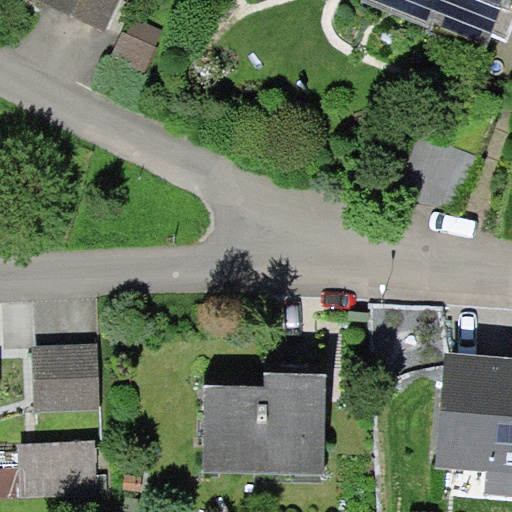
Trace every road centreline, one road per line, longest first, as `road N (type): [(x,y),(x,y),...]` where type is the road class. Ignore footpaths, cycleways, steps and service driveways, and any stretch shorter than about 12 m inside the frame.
road 1 (residential): [(0,62),(210,182),(343,246)]
road 2 (residential): [(0,276),(343,246)]
road 3 (residential): [(343,246),(511,269)]
